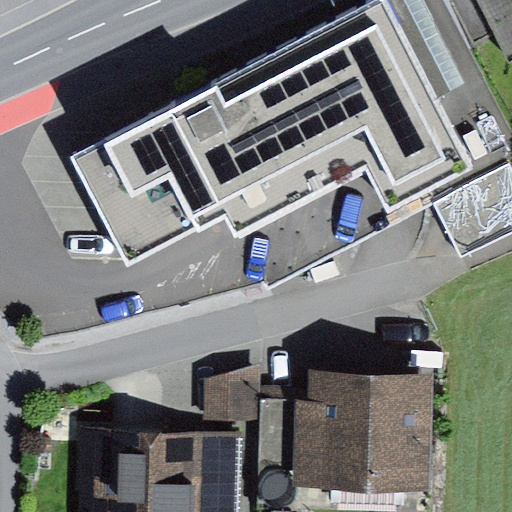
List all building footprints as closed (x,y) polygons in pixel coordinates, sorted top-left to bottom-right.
[(175,99),(81,147),(133,249),(229,200),(239,220),(368,154),(387,193),(470,151),(393,0),(369,0),(222,76),(175,99)] [(511,0),(476,0),(510,63),(511,62),(511,0)] [(511,170),(510,167),(434,207),(461,260),(511,236),(511,170)] [(253,357),(205,372),(206,415),(253,417),(253,357)] [(296,386),(296,395),(259,395),(258,506),(327,507),(327,479),(424,480),(426,367),(312,365),(311,386),(296,386)] [(243,511),(244,428),(80,424),(79,511),(243,511)]
